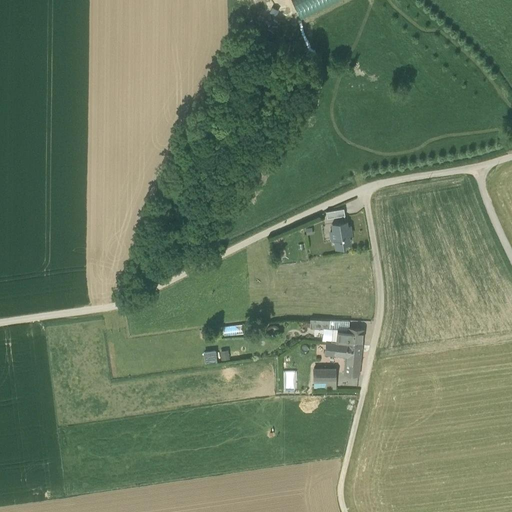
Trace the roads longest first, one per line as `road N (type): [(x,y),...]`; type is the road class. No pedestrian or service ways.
road 1 (unclassified): [(511,157),(364,189),(120,305),(0,322)]
road 2 (track): [(344,511),(339,484),(364,384)]
